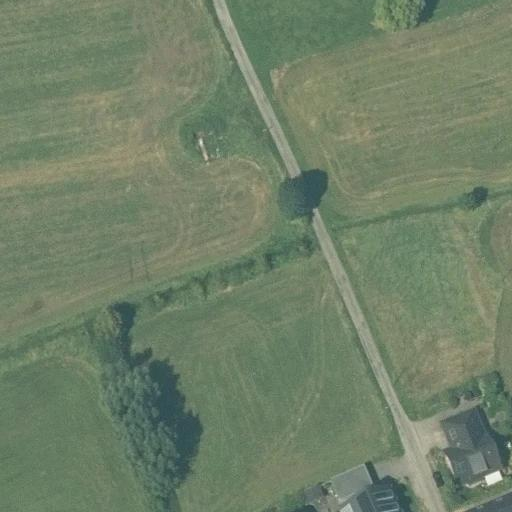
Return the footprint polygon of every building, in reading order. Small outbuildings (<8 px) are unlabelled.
[(219,86),(188,95),(192,110),(165,118),(169,133),(227,117),(219,86)] [(501,402),(492,381),(471,390),(480,411),(501,402)] [(473,415),(442,428),(448,443),(453,441),(479,430),(473,415)] [(479,430),(453,441),(457,449),(455,453),(445,457),(458,488),(464,486),(469,488),(480,483),(482,479),(499,472),(486,440),(484,441),(479,430)] [(363,468),(330,482),(338,502),(372,488),(363,468)] [(386,485),(338,506),(340,511),(350,511),(351,511),(350,511),(394,511),(397,511),(386,485)] [(320,487),(303,493),(306,504),(324,498),(320,487)] [(511,511),(511,490),(455,511),(511,511)]
